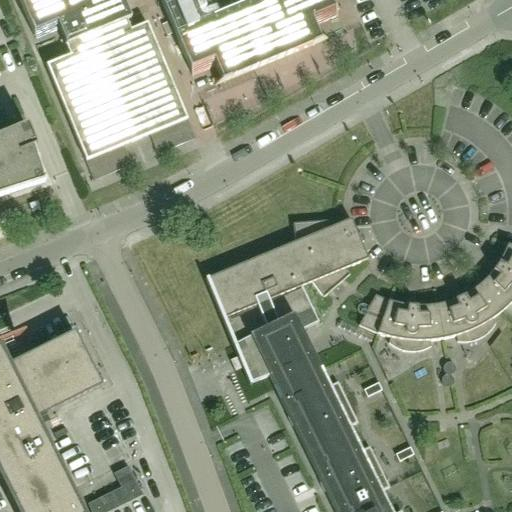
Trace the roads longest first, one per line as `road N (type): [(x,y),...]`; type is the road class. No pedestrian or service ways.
road 1 (unclassified): [(97,234),(186,197),(511,8)]
road 2 (unclassified): [(215,511),(162,370),(97,234)]
